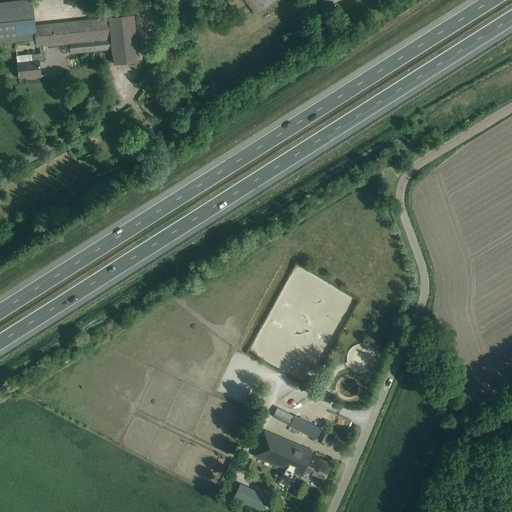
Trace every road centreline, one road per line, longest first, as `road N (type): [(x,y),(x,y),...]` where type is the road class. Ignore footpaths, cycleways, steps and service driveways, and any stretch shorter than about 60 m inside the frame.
road 1 (motorway): [(0,342),(511,17)]
road 2 (motorway): [(490,0),(0,311)]
road 3 (unclassified): [(331,511),(425,287),(402,211),(403,180),(511,107)]
road 4 (unclassified): [(0,175),(134,95),(182,0)]
road 5 (track): [(412,327),(482,511)]
